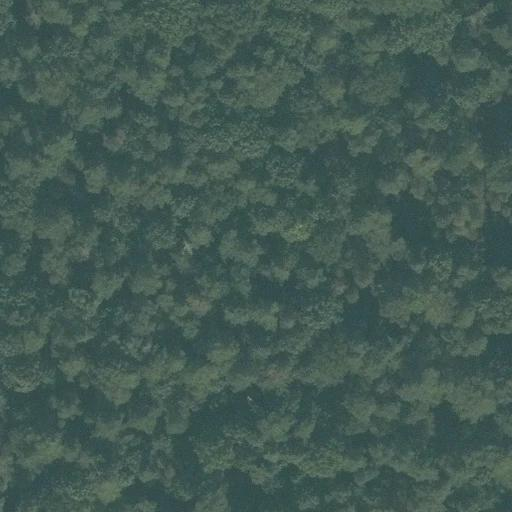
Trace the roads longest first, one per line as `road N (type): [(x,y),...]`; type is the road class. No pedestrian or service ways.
road 1 (track): [(320,511),(334,207),(326,186),(220,61)]
road 2 (track): [(326,186),(511,65)]
road 3 (track): [(331,0),(220,61)]
